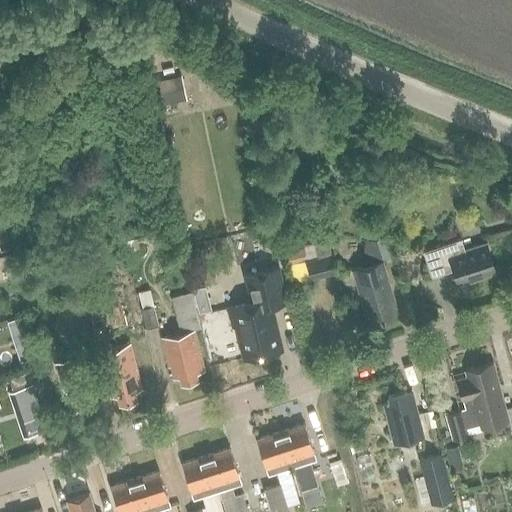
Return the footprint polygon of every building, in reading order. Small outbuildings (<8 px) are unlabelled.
[(172,78),(152,83),(157,107),(177,103),(172,78)] [(304,263),(309,280),(335,274),(326,237),(313,240),(314,245),(303,247),(304,249),(287,253),(290,266),(304,263)] [(358,260),(360,265),(381,258),(375,241),(358,239),(363,258),(358,260)] [(486,244),(465,251),(461,240),(422,253),(431,279),(453,271),(457,286),(495,273),(486,244)] [(374,321),(397,314),(382,262),(353,270),(367,317),(372,315),(374,321)] [(280,350),(270,306),(285,302),(277,268),(247,275),(253,302),(228,308),(233,327),(237,326),(239,334),(238,337),(241,350),(243,352),(245,358),(280,350)] [(197,373),(205,371),(194,330),(200,329),(191,292),(172,297),(176,313),(180,333),(161,338),(169,367),(171,367),(174,379),(179,377),(181,383),(198,379),(197,373)] [(78,301),(56,307),(59,320),(81,314),(78,301)] [(208,301),(196,304),(198,314),(211,311),(208,301)] [(94,303),(86,305),(88,313),(96,311),(94,303)] [(151,307),(140,310),(144,329),(156,327),(151,307)] [(15,320),(7,322),(12,337),(20,334),(15,320)] [(135,392),(142,391),(129,344),(99,352),(111,399),(118,397),(119,403),(137,399),(135,392)] [(54,364),(60,388),(79,383),(73,359),(54,364)] [(511,406),(505,409),(493,363),(465,370),(467,377),(457,380),(465,409),(446,414),(453,439),(468,435),(466,428),(480,424),(480,428),(508,420),(511,432),(511,431),(511,406)] [(23,384),(34,380),(30,370),(9,377),(13,387),(23,384)] [(32,384),(13,391),(24,421),(42,415),(32,384)] [(394,445),(424,438),(412,391),(388,397),(389,403),(383,405),(394,445)] [(292,468),(307,463),(316,460),(304,424),(280,432),(292,468)] [(280,432),(256,439),(268,476),(276,473),(288,469),(292,468),(280,432)] [(451,472),(463,469),(457,446),(445,449),(451,472)] [(220,500),(221,503),(223,511),(254,511),(261,510),(255,490),(235,496),(232,487),(241,484),(230,448),(206,456),(220,500)] [(431,505),(453,499),(441,454),(420,459),(431,505)] [(222,511),(220,504),(221,503),(220,500),(206,456),(182,463),(193,499),(203,496),(206,508),(193,511),(222,511)] [(341,460),(329,463),(333,474),(344,470),(341,460)] [(300,492),(315,487),(307,463),(292,468),(300,492)] [(288,469),(276,473),(280,486),(287,508),(299,504),(288,469)] [(159,471),(134,478),(144,511),(161,511),(161,510),(170,507),(159,471)] [(144,511),(134,478),(110,486),(118,511),(144,511)] [(288,511),(287,508),(280,486),(263,491),(269,511),(288,511)] [(93,511),(88,493),(68,500),(71,511),(93,511)]
